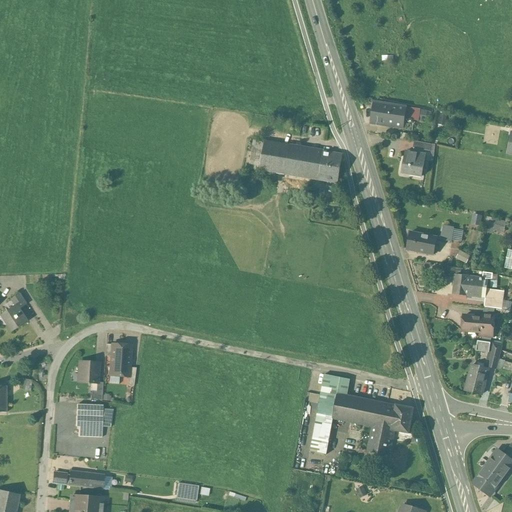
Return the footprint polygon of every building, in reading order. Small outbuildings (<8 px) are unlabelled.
[(395,105),(373,102),(370,125),(403,129),(405,118),(407,107),(395,105)] [(420,109),(407,107),(405,118),(418,120),(420,109)] [(265,142),(253,140),(252,151),(249,169),(260,171),(265,142)] [(298,148),(265,142),(260,171),(293,176),(298,148)] [(430,144),(415,142),(413,149),(429,151),(430,144)] [(322,152),(298,148),(293,176),(317,180),(322,152)] [(342,155),(322,152),(317,180),(337,184),(342,155)] [(425,156),(406,152),(402,173),(410,174),(410,172),(421,174),(421,176),(421,177),(425,156)] [(481,216),(474,215),(472,222),(479,224),(481,216)] [(506,221),(486,217),(483,232),(492,234),(493,230),(503,233),(506,221)] [(454,228),(443,225),(440,240),(451,242),(454,228)] [(437,238),(410,233),(407,250),(433,255),(437,238)] [(470,257),(460,251),(456,258),(466,264),(470,257)] [(461,269),(447,267),(446,276),(455,277),(455,275),(460,275),(461,269)] [(482,278),(480,295),(485,296),(486,289),(487,289),(488,279),(492,280),(493,274),(483,273),(482,278)] [(460,275),(455,275),(455,277),(452,295),(468,297),(468,296),(480,298),(480,295),(482,278),(470,277),(470,276),(460,275)] [(487,289),(486,289),(485,296),(484,307),(502,309),(504,292),(487,289)] [(25,305),(18,294),(11,299),(15,305),(18,309),(25,305)] [(15,305),(1,315),(6,323),(5,324),(11,332),(26,322),(18,309),(15,305)] [(494,315),(482,314),(482,318),(463,316),(462,330),(481,332),(481,336),(492,337),(494,315)] [(490,343),(478,341),(476,351),(489,353),(490,343)] [(131,346),(112,345),(111,357),(110,376),(128,377),(129,377),(129,368),(131,346)] [(501,346),(493,345),(491,356),(488,355),(487,358),(490,359),(488,367),(495,369),(496,368),(500,350),(501,346)] [(500,350),(496,368),(502,370),(504,360),(507,353),(500,350)] [(511,362),(504,360),(502,370),(511,372),(511,362)] [(99,363),(80,362),(78,382),(97,384),(97,383),(99,363)] [(488,369),(472,365),(470,371),(465,391),(481,395),(488,369)] [(136,368),(129,368),(129,377),(128,377),(127,385),(134,386),(136,368)] [(340,379),(325,375),(316,418),(310,451),(326,455),(332,423),(333,419),(337,396),(340,379)] [(32,380),(24,379),(23,389),(30,391),(32,380)] [(350,380),(341,379),(340,379),(337,396),(346,397),(350,380)] [(103,383),(97,383),(97,384),(96,392),(92,391),(91,399),(102,400),(103,383)] [(346,397),(337,396),(333,419),(374,427),(390,430),(393,417),(395,406),(346,397)] [(103,406),(77,405),(76,416),(102,418),(103,410),(103,406)] [(414,410),(395,406),(393,417),(390,430),(394,431),(409,434),(414,410)] [(113,410),(103,410),(102,418),(103,418),(102,427),(110,428),(113,410)] [(76,416),(76,427),(79,427),(78,437),(102,438),(102,427),(103,418),(102,418),(76,416)] [(390,430),(374,427),(369,450),(388,455),(394,431),(390,430)] [(511,461),(497,451),(491,460),(474,483),(480,488),(490,496),(511,465),(511,461)] [(81,473),(70,471),(70,475),(68,485),(72,486),(74,476),(81,477),(81,473)] [(70,475),(54,473),(53,483),(68,485),(70,475)] [(104,476),(81,473),(81,477),(80,487),(102,490),(104,476)] [(81,477),(74,476),(72,486),(80,487),(81,477)] [(201,489),(180,485),(178,499),(199,502),(201,489)] [(363,487),(356,490),(360,498),(367,495),(363,487)] [(16,511),(20,495),(0,490),(0,511),(16,511)] [(95,499),(71,496),(69,511),(101,511),(103,505),(94,504),(95,499)]
